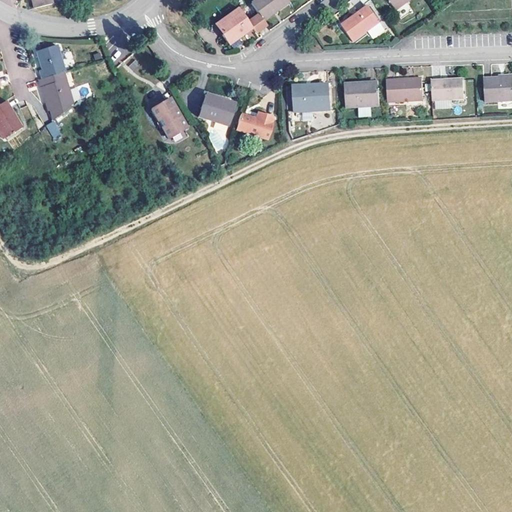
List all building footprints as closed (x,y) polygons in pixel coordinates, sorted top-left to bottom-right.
[(30,0),(32,9),(51,5),(49,0),(30,0)] [(289,1),(288,0),(256,0),(252,3),(260,14),(253,19),(261,30),(268,25),(264,20),(289,1)] [(389,0),(396,10),(410,0),(389,0)] [(368,6),(342,26),(353,42),(380,22),(368,6)] [(240,38),(253,28),(248,22),(238,8),(217,24),(224,33),(222,35),(229,44),(239,36),(240,38)] [(261,30),(253,19),(248,22),(253,28),(256,33),(261,30)] [(215,25),(222,35),(224,33),(217,24),(215,25)] [(67,71),(71,69),(67,56),(64,48),(63,43),(42,50),(50,76),(67,71)] [(44,77),(50,95),(53,94),(58,108),(68,104),(69,106),(76,100),(67,71),(50,76),(44,77)] [(511,77),(500,78),(499,77),(484,77),(485,101),(511,99),(511,77)] [(386,81),(388,104),(424,102),(423,79),(386,81)] [(463,80),(441,81),(442,83),(432,83),(433,102),(464,100),(463,80)] [(366,85),(366,83),(345,84),(346,108),(379,105),(378,84),(366,85)] [(311,89),(292,90),(293,112),(330,109),(329,85),(311,86),(311,89)] [(57,116),(69,106),(68,104),(58,108),(53,94),(50,95),(57,116)] [(206,95),(199,117),(228,127),(234,107),(221,103),(222,100),(206,95)] [(170,99),(152,109),(159,122),(162,121),(165,126),(163,128),(169,139),(188,128),(170,99)] [(5,102),(0,104),(0,132),(4,139),(21,128),(5,102)] [(240,115),(236,130),(267,139),(272,124),(271,123),(273,118),(257,113),(255,119),(240,115)] [(60,134),(52,122),(45,126),(54,138),(60,134)]
